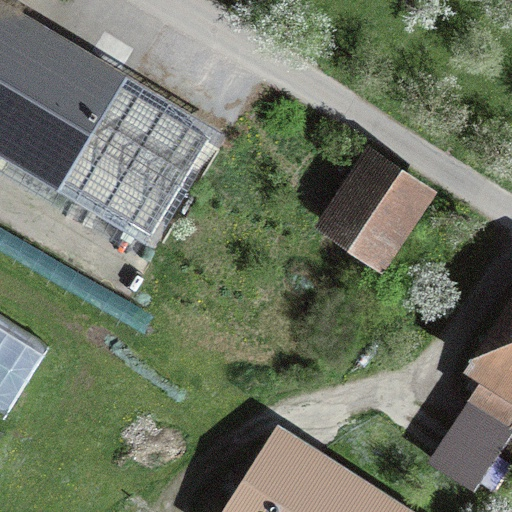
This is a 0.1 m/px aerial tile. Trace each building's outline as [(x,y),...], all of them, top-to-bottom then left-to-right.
[(207,79),(49,0),(0,0),(0,78),(166,162),(207,79)] [(321,226),(389,270),(440,192),(371,148),(321,226)] [(0,299),(0,422),(4,415),(9,418),(58,332),(0,299)] [(511,328),(489,370),(468,408),(511,432),(511,328)] [(448,511),(310,425),(254,511),(448,511)]
